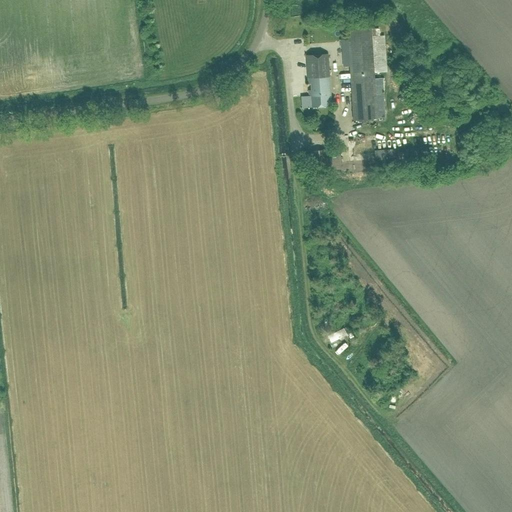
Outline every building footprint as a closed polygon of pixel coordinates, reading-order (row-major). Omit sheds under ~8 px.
[(351,120),(375,118),(370,30),(346,32),(351,120)] [(387,70),(385,34),(373,34),(374,70),(387,70)] [(310,107),(330,106),(327,55),(305,56),(307,83),(309,83),(309,89),(307,89),(307,95),(310,95),(310,107)] [(383,76),(374,77),(377,115),(385,114),(383,76)] [(325,149),(310,151),(312,174),(327,172),(325,149)] [(331,338),(347,332),(345,328),(330,333),(331,338)]
